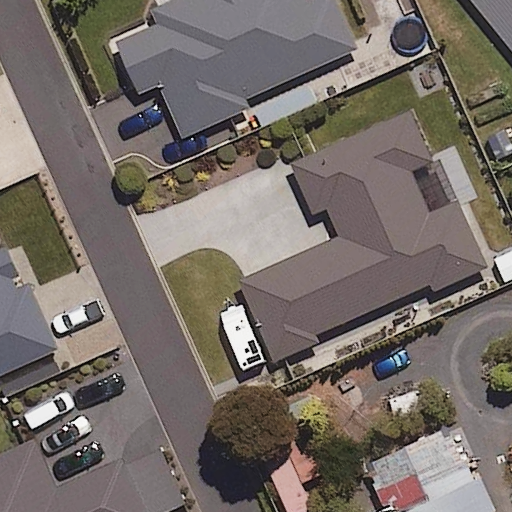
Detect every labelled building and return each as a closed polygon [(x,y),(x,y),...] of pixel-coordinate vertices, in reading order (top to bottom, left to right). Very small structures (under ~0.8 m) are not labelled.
[(165,0),(158,3),(164,18),(116,39),(137,87),(159,78),(182,131),(247,103),(243,94),(355,45),(335,0),(165,0)] [(511,0),(474,0),(511,45),(511,0)] [(431,156),(409,107),(290,161),(325,238),(239,276),(272,349),(429,278),(432,286),(484,263),(455,196),(427,209),(407,166),(431,156)] [(21,292),(0,246),(0,368),(55,344),(30,288),(21,292)] [(489,511),(498,508),(456,415),(323,475),(339,511),(489,511)] [(288,511),(314,511),(297,476),(322,464),(306,429),(260,451),(288,511)] [(52,483),(31,435),(0,449),(0,511),(143,511),(118,454),(52,483)]
